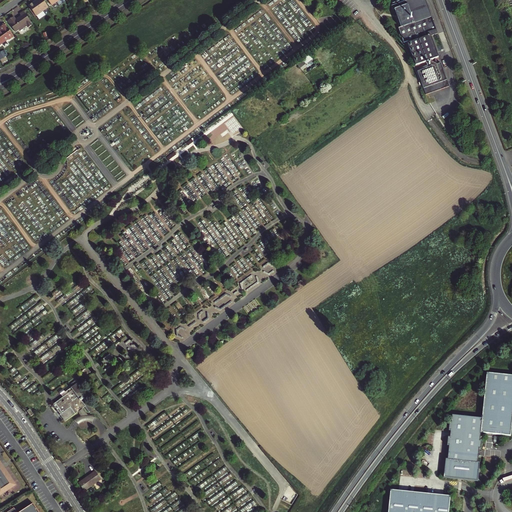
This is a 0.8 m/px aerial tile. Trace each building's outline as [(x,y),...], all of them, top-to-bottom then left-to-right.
[(49,6),(44,0),(35,0),(29,5),(36,15),(49,6)] [(401,27),(431,16),(425,0),(404,0),(390,5),(392,9),(394,8),(401,27)] [(33,22),(23,9),(20,12),(21,14),(17,17),(18,18),(16,19),(13,15),(7,20),(15,30),(19,27),(20,29),(27,24),(28,26),(33,22)] [(401,27),(399,28),(404,42),(409,41),(409,42),(408,43),(416,64),(433,58),(435,58),(438,56),(431,35),(429,35),(429,34),(436,31),(431,16),(401,27)] [(0,44),(8,39),(9,39),(12,37),(12,36),(14,35),(5,23),(0,26),(0,27),(2,30),(0,31),(0,44)] [(422,84),(446,76),(440,62),(437,63),(435,58),(433,58),(435,64),(417,70),(422,84)] [(422,84),(425,94),(449,85),(446,76),(422,84)] [(450,444),(448,464),(446,463),(445,472),(447,473),(446,480),(459,481),(459,480),(463,481),(476,483),(477,475),(479,476),(480,467),(478,467),(479,454),(481,454),(482,445),(480,445),(481,433),(511,436),(511,426),(511,373),(487,371),(483,417),(453,413),(452,421),(450,420),(449,429),(451,429),(451,435),(449,435),(448,444),(450,444)] [(74,389),(64,397),(54,404),(66,421),(87,406),(82,400),(88,396),(78,382),(72,387),(74,389)] [(72,387),(62,394),(64,397),(74,389),(72,387)] [(0,461),(0,495),(16,485),(0,461)] [(93,473),(79,483),(85,492),(98,482),(93,473)] [(388,511),(449,511),(451,497),(391,490),(388,511)]
